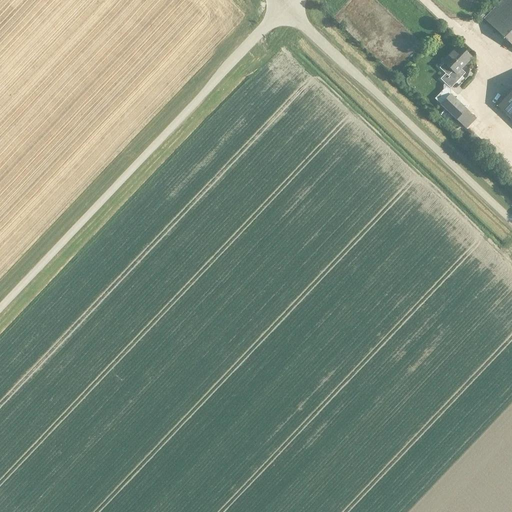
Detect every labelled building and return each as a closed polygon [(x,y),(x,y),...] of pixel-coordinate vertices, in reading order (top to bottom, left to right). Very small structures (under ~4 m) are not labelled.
[(511,0),(502,0),(484,20),(511,46),(511,0)] [(440,79),(450,89),(465,74),(461,70),(472,58),(459,45),(443,63),(452,72),(448,76),(445,74),(440,79)] [(400,78),(414,70),(407,56),(392,63),(400,78)] [(511,91),(498,107),(511,120),(511,91)] [(441,105),(456,120),(466,110),(450,95),(441,105)]
